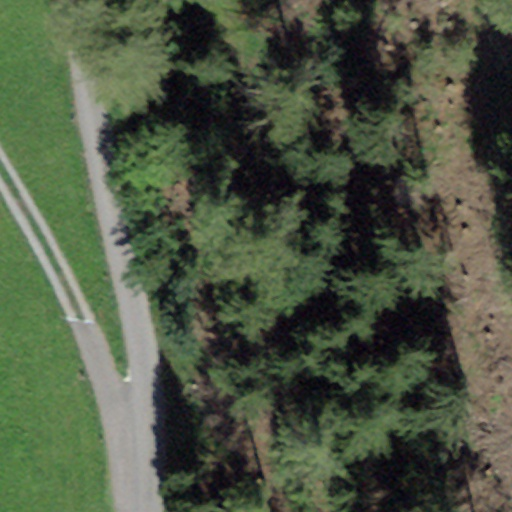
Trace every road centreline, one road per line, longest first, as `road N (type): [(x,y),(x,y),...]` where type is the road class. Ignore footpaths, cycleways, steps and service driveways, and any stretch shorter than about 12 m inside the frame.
road 1 (track): [(139,511),(131,327),(72,0)]
road 2 (track): [(0,164),(92,344),(139,506)]
